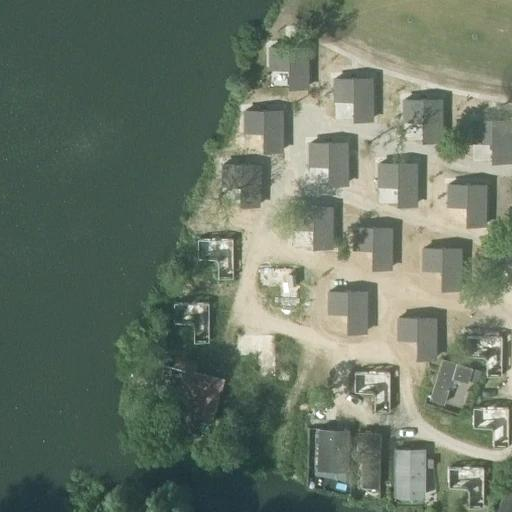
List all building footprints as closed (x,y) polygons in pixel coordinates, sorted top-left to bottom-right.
[(307,86),(306,47),(270,47),(270,69),(288,69),(291,72),(291,87),(307,86)] [(371,119),(371,79),(335,79),(335,100),(352,100),(355,103),(355,119),(371,119)] [(441,140),(440,100),(404,100),(404,121),(421,121),(424,124),(424,140),(441,140)] [(281,151),(281,111),(245,111),(245,132),(261,132),(264,135),(265,151),(281,151)] [(510,161),(509,121),(473,121),(473,141),(490,141),(493,144),(493,161),(510,161)] [(346,183),(346,143),(310,144),(310,164),(327,164),(330,167),(330,183),(346,183)] [(258,205),(259,165),(223,164),(222,185),(239,185),(242,189),(241,204),(258,205)] [(415,204),(415,164),(379,164),(379,184),(396,184),(399,187),(399,204),(415,204)] [(484,225),(484,185),(448,185),(448,205),(465,205),(468,208),(468,225),(484,225)] [(331,247),(331,207),(294,207),(294,228),(311,228),(314,231),(314,247),(331,247)] [(390,268),(390,228),(354,227),(353,248),(370,248),(373,252),(373,268),(390,268)] [(217,276),(234,276),(234,236),(197,236),(197,257),(214,257),(217,260),(217,276)] [(459,288),(459,249),(423,249),(423,269),(440,269),(443,272),(443,289),(459,288)] [(279,308),(296,308),(296,268),(259,268),(259,289),(276,289),(279,292),(279,308)] [(329,292),(329,311),(346,312),(349,314),(349,331),(365,331),(365,292),(329,292)] [(193,340),(210,340),(210,300),(173,300),(173,321),(190,321),(193,324),(193,340)] [(434,358),(434,318),(398,318),(398,338),(415,338),(418,341),(418,358),(434,358)] [(478,367),(495,367),(495,327),(458,327),(458,348),(475,348),(478,351),(478,367)] [(254,373),(271,373),(271,333),(234,333),(234,354),(251,354),(254,357),(254,373)] [(197,365),(174,359),(172,367),(187,371),(182,390),(198,393),(192,415),(210,420),(221,380),(195,373),(197,365)] [(481,372),(442,360),(430,398),(444,403),(452,378),(468,383),(468,381),(477,384),(481,372)] [(373,409),(390,409),(390,369),(353,369),(353,390),(370,390),(373,393),(373,409)] [(270,381),(268,399),(280,401),(277,437),(296,440),(302,384),(270,381)] [(331,386),(328,399),(313,395),(301,440),(331,448),(346,390),(331,386)] [(488,427),(491,431),(491,447),(508,447),(508,406),(471,406),(471,427),(488,427)] [(423,449),(394,449),(394,495),(424,495),(423,449)] [(466,507),(483,507),(483,467),(446,467),(446,488),(463,488),(466,491),(466,507)] [(496,511),(511,511),(511,470),(511,471),(496,511)]
